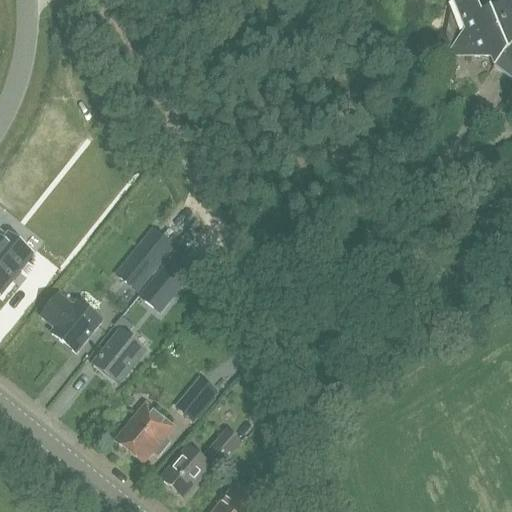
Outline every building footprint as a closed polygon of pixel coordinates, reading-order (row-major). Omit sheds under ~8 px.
[(511,8),(511,4),(487,14),(485,7),(476,11),(474,8),(450,4),(450,6),(455,6),(465,32),(455,45),(462,59),(489,63),(491,71),(490,72),(511,88),(511,47),(510,47),(505,54),(498,39),(511,33),(511,8)] [(0,293),(2,295),(32,258),(8,239),(9,239),(0,231),(0,293)] [(153,232),(117,276),(137,293),(173,248),(153,232)] [(178,249),(148,287),(168,303),(198,266),(178,249)] [(102,325),(77,305),(73,309),(58,297),(41,319),(56,331),(52,336),(77,356),(102,325)] [(121,335),(93,371),(115,389),(144,352),(126,338),(134,328),(122,319),(114,329),(121,335)] [(185,401),(177,410),(184,416),(193,423),(197,418),(212,400),(216,395),(200,382),(185,401)] [(163,441),(164,440),(165,440),(172,430),(144,408),(115,445),(143,467),(152,455),(158,459),(168,445),(163,441)] [(211,461),(220,470),(241,446),(226,433),(212,449),(218,454),(211,461)] [(211,469),(187,450),(161,482),(184,501),(211,469)] [(238,485),(215,511),(262,511),(266,507),(262,503),(272,491),(255,478),(245,490),(238,485)]
